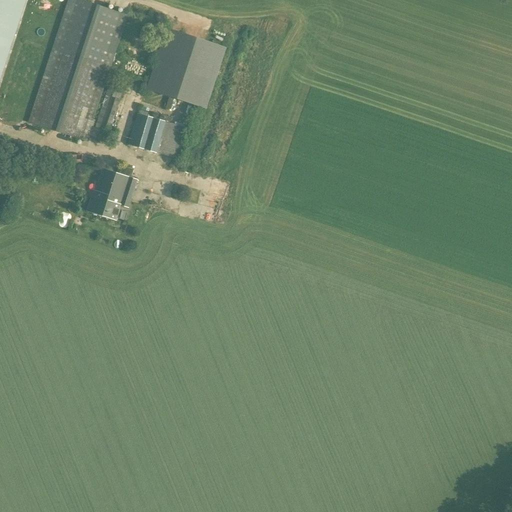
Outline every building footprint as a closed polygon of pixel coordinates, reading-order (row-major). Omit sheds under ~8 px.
[(0,0),(0,81),(26,0),(0,0)] [(95,117),(128,16),(81,0),(68,0),(28,123),(82,140),(90,116),(95,117)] [(146,90),(206,110),(226,48),(166,28),(146,90)] [(125,85),(111,80),(105,95),(119,100),(125,85)] [(176,159),(185,128),(137,113),(128,145),(176,159)] [(108,143),(111,133),(92,127),(89,137),(108,143)] [(128,208),(137,180),(130,178),(133,170),(122,166),(119,174),(102,169),(95,190),(93,190),(86,211),(115,221),(120,206),(128,208)]
